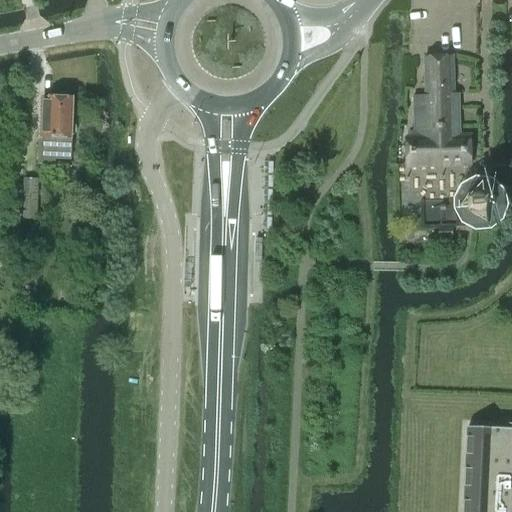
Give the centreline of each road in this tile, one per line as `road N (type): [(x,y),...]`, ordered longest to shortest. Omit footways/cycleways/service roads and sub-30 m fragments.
road 1 (primary): [(212,511),(229,105)]
road 2 (unclassified): [(154,116),(145,144),(172,238),(161,511)]
